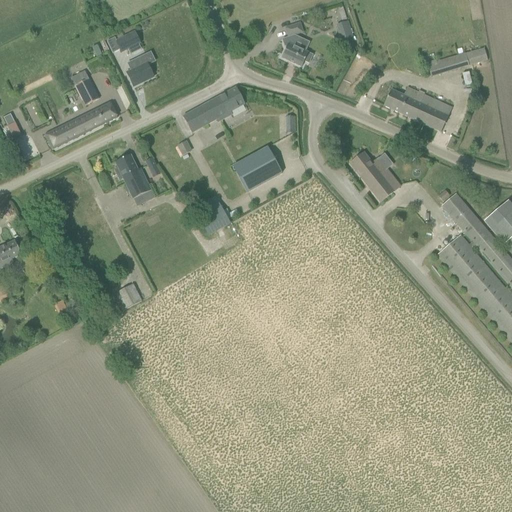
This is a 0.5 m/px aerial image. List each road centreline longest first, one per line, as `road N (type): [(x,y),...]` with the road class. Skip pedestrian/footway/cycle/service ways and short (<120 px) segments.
road 1 (unclassified): [(511,383),(327,176),(310,137),(321,104)]
road 2 (unclassified): [(0,194),(234,73)]
road 3 (unclassified): [(511,182),(321,104)]
